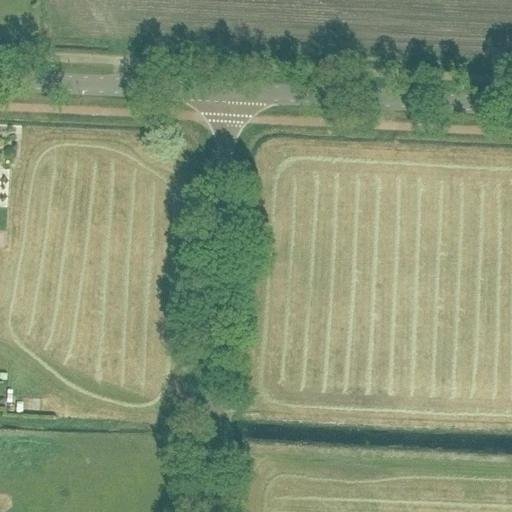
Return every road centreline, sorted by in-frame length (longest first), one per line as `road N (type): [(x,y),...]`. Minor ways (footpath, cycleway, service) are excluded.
road 1 (unclassified): [(208,511),(226,94)]
road 2 (tertiary): [(511,107),(226,94)]
road 3 (tertiary): [(226,94),(0,80)]
